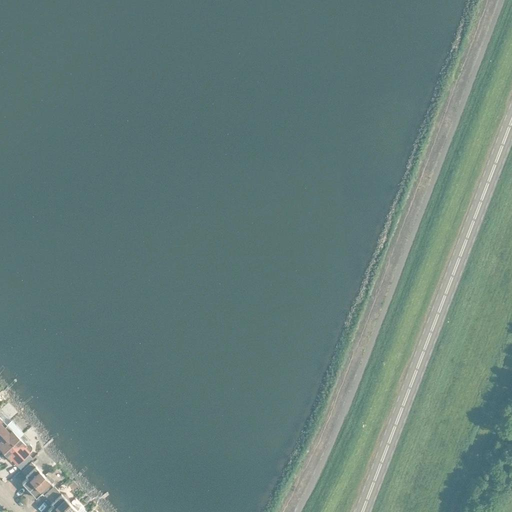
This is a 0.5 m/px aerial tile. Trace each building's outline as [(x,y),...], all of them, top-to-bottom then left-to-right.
[(0,441),(12,430),(7,425),(0,417),(0,441)] [(2,450),(9,457),(24,443),(17,435),(12,430),(0,441),(0,447),(2,450)] [(24,443),(9,457),(16,465),(21,470),(36,456),(37,454),(37,451),(35,450),(33,449),(31,450),(24,443)] [(27,488),(34,495),(50,481),(42,473),(41,471),(40,471),(36,467),(27,476),(31,480),(31,481),(33,482),(27,488)] [(49,499),(53,503),(62,494),(57,488),(59,485),(51,481),(51,482),(50,481),(34,495),(41,503),(47,497),(48,499),(49,499)] [(56,511),(71,511),(75,508),(74,507),(75,506),(71,498),(68,500),(66,499),(62,494),(53,503),(57,508),(59,510),(56,511)]
